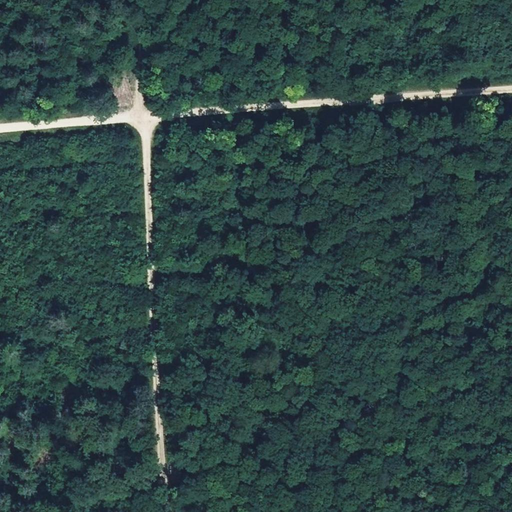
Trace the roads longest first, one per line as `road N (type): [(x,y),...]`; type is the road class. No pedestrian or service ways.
road 1 (track): [(144,116),(155,457),(165,511)]
road 2 (track): [(144,116),(511,88)]
road 3 (track): [(0,127),(144,116)]
